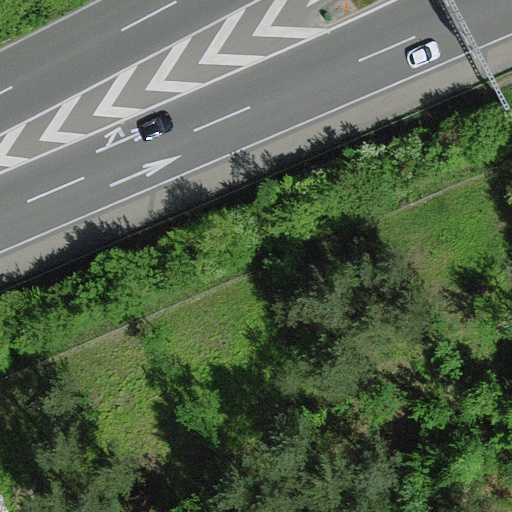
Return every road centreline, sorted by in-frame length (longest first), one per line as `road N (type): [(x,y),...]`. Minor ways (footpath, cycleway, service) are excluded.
road 1 (motorway): [(0,203),(381,52)]
road 2 (motorway): [(0,93),(181,0)]
road 3 (motorway): [(381,52),(500,0)]
